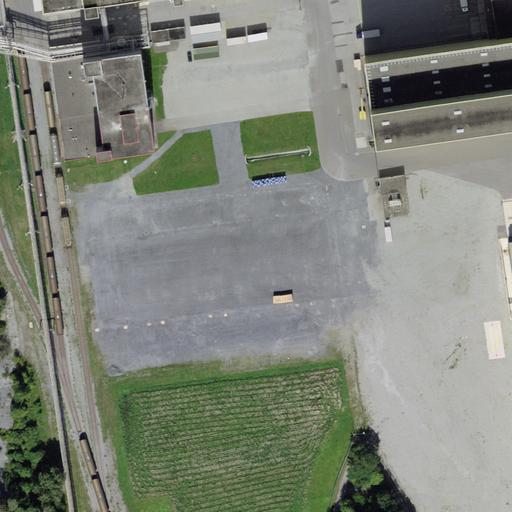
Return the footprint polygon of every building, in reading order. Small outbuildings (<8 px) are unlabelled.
[(142,0),(46,0),(48,14),(142,0)] [(511,40),(511,0),(489,0),(495,42),(511,40)] [(220,22),(190,28),(193,44),(223,38),(220,22)] [(185,27),(152,32),(154,44),(186,39),(185,27)] [(511,40),(495,42),(365,61),(373,113),(511,92),(511,40)] [(218,46),(192,50),(194,61),(220,58),(218,46)] [(98,161),(154,153),(140,50),(52,63),(65,160),(96,156),(98,161)] [(511,92),(373,113),(378,149),(511,129),(511,92)] [(405,175),(379,179),(381,194),(407,191),(405,175)] [(363,207),(89,241),(100,328),(374,294),(363,207)]
